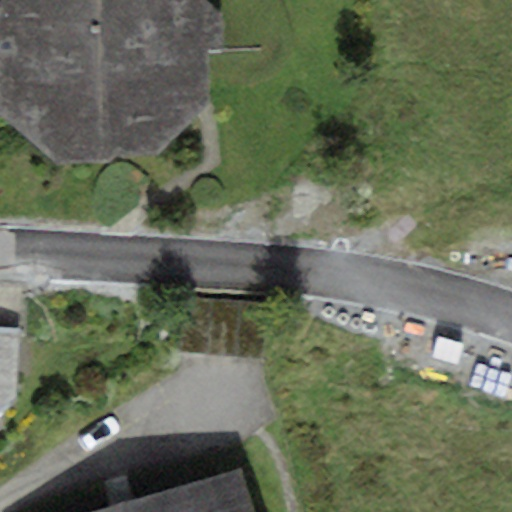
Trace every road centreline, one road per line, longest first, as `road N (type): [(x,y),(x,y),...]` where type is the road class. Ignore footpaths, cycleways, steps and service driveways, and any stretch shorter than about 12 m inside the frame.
road 1 (residential): [(0,253),(345,281),(511,319)]
road 2 (residential): [(0,507),(57,471),(246,396)]
